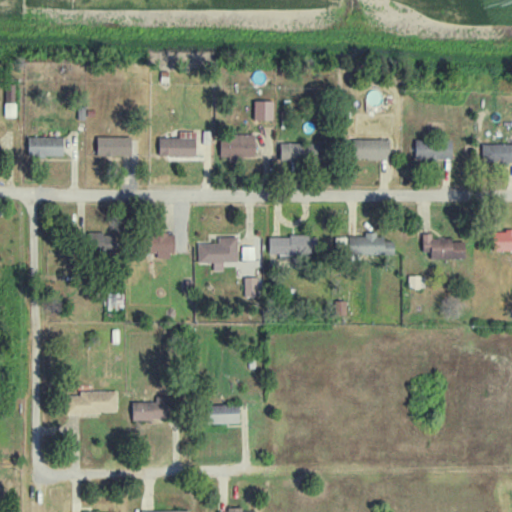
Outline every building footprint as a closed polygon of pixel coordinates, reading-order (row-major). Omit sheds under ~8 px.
[(273,101),(254,101),(254,120),(273,120),(273,101)] [(195,157),(195,131),(179,131),(179,138),(159,138),(158,156),(195,157)] [(220,158),(255,158),(254,134),(219,135),(220,158)] [(97,157),(132,156),(131,136),(96,137),(97,157)] [(63,137),(27,137),(27,157),(63,157),(63,137)] [(352,160),(389,159),(388,139),(352,139),(352,160)] [(415,159),(452,159),(452,140),(415,139),(415,159)] [(280,143),(280,161),(307,160),(307,143),(280,143)] [(511,143),(481,144),(482,163),(511,161),(511,143)] [(493,251),(511,250),(511,230),(493,231),(493,251)] [(348,236),(348,254),(393,255),(394,239),(377,239),(377,232),(365,232),(365,237),(348,236)] [(174,233),(148,234),(149,253),(156,253),(156,256),(174,256),(174,233)] [(422,252),(431,252),(431,259),(464,259),(465,242),(452,242),(452,238),(432,238),(432,234),(422,233),(422,252)] [(197,243),(197,263),(213,262),(213,271),(223,271),(223,262),(237,262),(237,237),(218,237),(218,243),(197,243)] [(407,288),(424,288),(424,276),(408,275),(407,288)] [(244,297),(261,297),(260,277),(243,277),(244,297)] [(119,292),(107,293),(107,310),(119,310),(119,292)] [(345,301),(333,301),(333,316),(346,315),(345,301)] [(78,391),(78,395),(66,395),(66,413),(116,413),(116,391),(78,391)] [(132,400),(131,419),(171,420),(171,401),(132,400)] [(239,423),(239,404),(207,405),(208,423),(239,423)]
